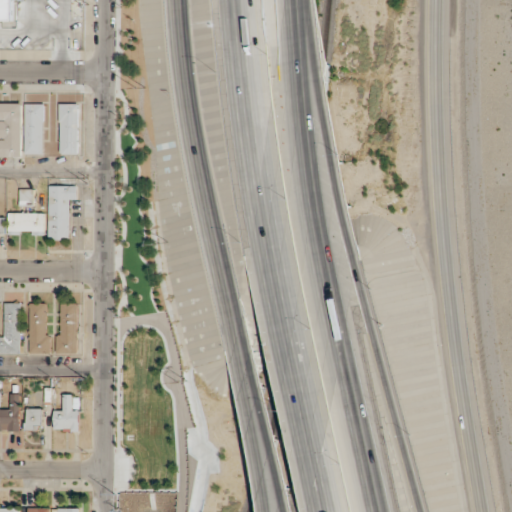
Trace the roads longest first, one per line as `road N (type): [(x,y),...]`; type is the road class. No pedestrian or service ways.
road 1 (motorway): [(479,511),(441,230),(434,0)]
road 2 (residential): [(104,511),(106,0)]
road 3 (secondary): [(177,0),(235,359)]
road 4 (motorway): [(337,356),(307,207),(288,0)]
road 5 (motorway): [(185,85),(244,359)]
road 6 (motorway): [(353,263),(303,0)]
road 7 (motorway): [(419,511),(353,263)]
road 8 (motorway): [(267,244),(315,489)]
road 9 (motorway): [(238,0),(267,244)]
road 10 (motorway): [(372,511),(337,356)]
road 11 (motorway): [(244,359),(282,511)]
road 12 (secondary): [(235,359),(260,511)]
